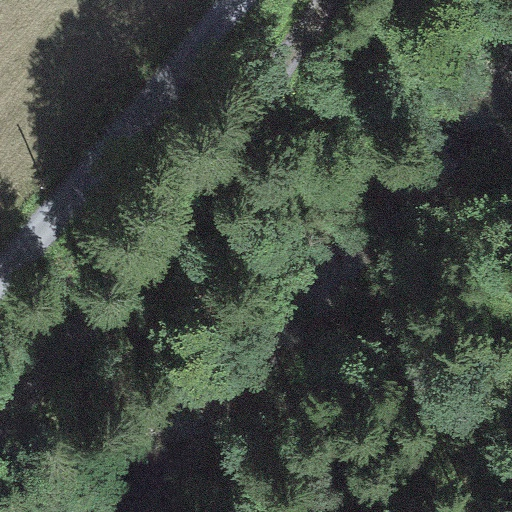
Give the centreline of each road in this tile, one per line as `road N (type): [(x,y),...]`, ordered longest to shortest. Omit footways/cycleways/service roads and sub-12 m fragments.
road 1 (track): [(327,0),(147,249),(0,417)]
road 2 (unclassified): [(231,0),(0,271)]
